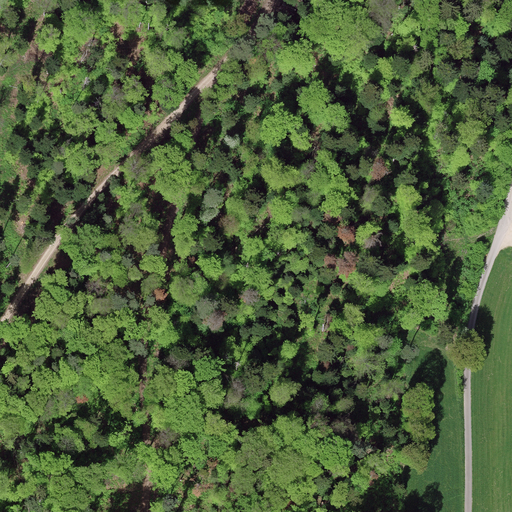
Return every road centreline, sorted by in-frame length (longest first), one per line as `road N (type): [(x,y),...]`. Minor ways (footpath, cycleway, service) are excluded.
road 1 (track): [(148,511),(142,345),(213,78)]
road 2 (track): [(273,0),(213,78),(146,134),(33,254),(0,329)]
road 3 (track): [(511,176),(474,290),(469,511)]
